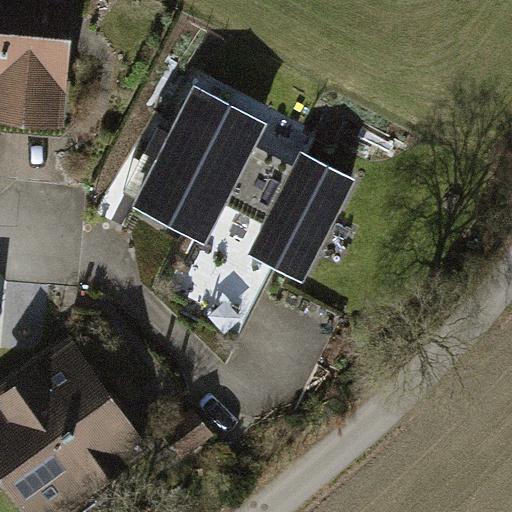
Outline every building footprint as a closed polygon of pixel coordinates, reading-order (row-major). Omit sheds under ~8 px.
[(0,0),(0,130),(63,137),(75,3),(35,0),(0,0)] [(268,129),(196,93),(137,212),(208,248),(229,206),(254,157),(268,129)] [(270,227),(295,177),(254,157),(229,206),(270,227)] [(357,186),(304,160),(295,177),(270,227),(253,260),(306,287),(357,186)] [(78,511),(151,457),(67,348),(0,399),(0,476),(27,511),(78,511)] [(219,452),(206,434),(176,457),(190,475),(219,452)]
